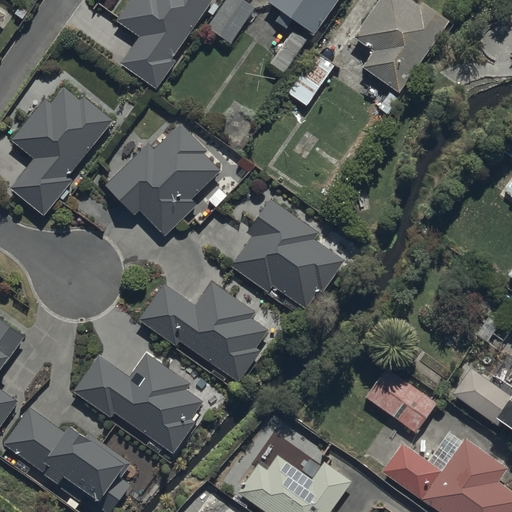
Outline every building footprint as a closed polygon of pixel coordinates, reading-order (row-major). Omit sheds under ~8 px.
[(211,0),(128,0),(114,21),(138,38),(120,64),(156,89),(175,62),(171,59),(211,0)] [(257,1),(255,0),(222,0),(209,19),(233,36),(257,1)] [(334,0),(283,0),(318,24),(334,0)] [(371,0),(353,25),(375,41),(363,58),(398,84),(454,10),(440,0),(371,0)] [(317,45),(290,86),(309,99),(336,57),(317,45)] [(45,93),(13,133),(35,150),(11,181),(44,208),(72,172),(69,169),(115,111),(86,88),(82,94),(63,79),(50,96),(45,93)] [(149,138),(108,176),(136,207),(142,202),(167,230),(200,199),(192,190),(223,163),(207,145),(210,142),(185,114),(153,142),(149,138)] [(320,225),(272,191),(247,225),(254,230),(232,260),(270,287),(275,279),(307,302),(321,283),(325,286),(348,254),(316,231),(320,225)] [(168,276),(141,313),(177,339),(181,334),(238,376),(262,343),(257,340),(269,324),(253,312),(257,306),(213,273),(196,296),(168,276)] [(0,423),(21,395),(0,380),(0,362),(27,326),(0,306),(0,423)] [(100,347),(75,385),(113,410),(116,406),(176,446),(198,414),(192,410),(203,393),(188,384),(193,376),(148,346),(133,368),(100,347)] [(473,358),(454,383),(501,418),(510,406),(511,407),(511,382),(510,385),(473,358)] [(385,362),(367,390),(420,424),(438,395),(385,362)] [(31,401),(6,439),(59,474),(56,478),(108,511),(133,474),(119,464),(130,447),(96,425),(98,420),(77,407),(66,424),(31,401)] [(405,435),(385,462),(454,511),(511,511),(511,481),(501,474),(510,460),(467,429),(443,463),(405,435)] [(254,467),(241,485),(278,511),(341,511),(331,505),(352,475),(323,454),(311,471),(267,439),(249,464),(254,467)] [(213,482),(193,511),(254,511),(255,511),(213,482)]
